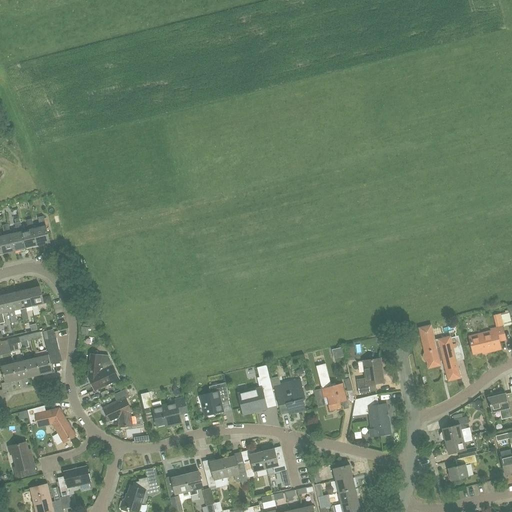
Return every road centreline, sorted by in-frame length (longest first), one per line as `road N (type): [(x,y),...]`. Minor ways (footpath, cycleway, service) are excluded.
road 1 (residential): [(93,433),(74,404),(72,328),(59,282),(38,267),(0,274)]
road 2 (residential): [(287,435),(220,430),(151,448),(119,447)]
road 3 (residential): [(411,463),(287,435)]
